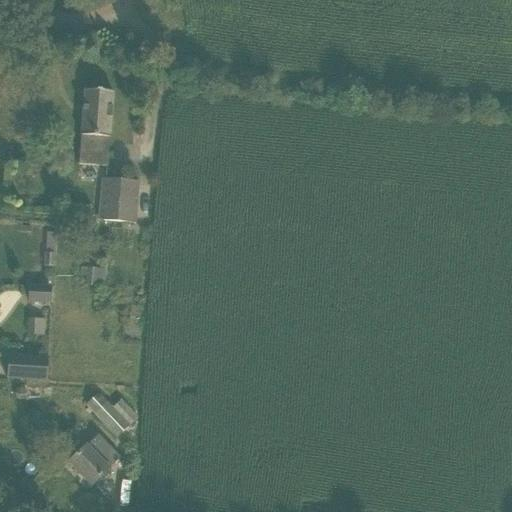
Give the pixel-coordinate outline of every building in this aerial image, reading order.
[(78,165),(107,167),(112,92),(83,90),(78,165)] [(98,221),(134,223),(137,181),(101,179),(98,221)] [(77,226),(75,247),(95,249),(97,228),(77,226)] [(47,233),(46,253),(55,253),(56,233),(47,233)] [(44,254),(43,267),(53,267),(54,254),(44,254)] [(80,266),(78,275),(87,276),(85,285),(104,288),(107,270),(80,266)] [(27,303),(51,304),(51,286),(29,285),(27,303)] [(27,336),(43,337),(44,320),(28,319),(27,336)] [(5,380),(46,382),(47,357),(7,355),(5,380)] [(95,397),(86,405),(116,439),(119,436),(129,425),(137,418),(121,401),(112,408),(99,393),(95,397)] [(68,463),(91,486),(105,472),(118,460),(96,434),(82,449),(68,463)]
